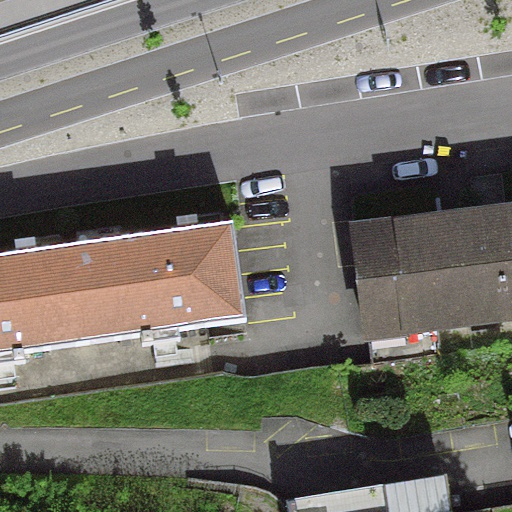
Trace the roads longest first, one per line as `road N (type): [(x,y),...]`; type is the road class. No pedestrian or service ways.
road 1 (residential): [(0,462),(161,459),(287,477),(511,447)]
road 2 (primary): [(0,123),(386,0)]
road 3 (primary): [(181,0),(0,58)]
